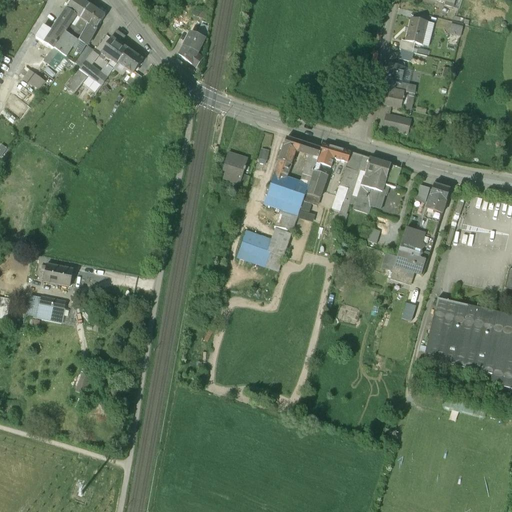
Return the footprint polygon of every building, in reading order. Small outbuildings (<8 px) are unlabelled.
[(89,6),(79,0),(71,0),(60,17),(59,19),(70,26),(76,17),(80,20),(89,6)] [(438,0),(438,1),(438,2),(444,4),(443,6),(452,9),(455,0),(438,0)] [(87,27),(78,42),(86,47),(95,30),(104,16),(89,6),(80,20),(87,24),(85,26),(87,27)] [(210,13),(201,10),(197,17),(204,21),(208,22),(210,13)] [(195,17),(189,14),(186,21),(192,24),(195,17)] [(197,17),(195,17),(192,24),(201,28),(204,21),(197,17)] [(70,26),(59,19),(50,36),(41,30),(35,38),(53,50),(65,33),(70,26)] [(426,23),(410,19),(405,42),(414,44),(421,46),(426,23)] [(87,24),(80,20),(74,28),(81,32),(85,26),(87,24)] [(201,28),(198,36),(205,40),(207,28),(208,22),(204,21),(201,28)] [(461,25),(452,23),(451,29),(461,32),(463,26),(461,25)] [(461,32),(451,29),(449,35),(460,38),(461,32)] [(117,32),(112,39),(119,44),(124,37),(117,32)] [(198,36),(190,32),(183,47),(198,54),(205,40),(198,36)] [(78,42),(65,33),(53,50),(74,64),(86,47),(78,42)] [(112,39),(111,38),(100,54),(111,62),(116,66),(118,64),(127,50),(119,44),(112,39)] [(405,42),(400,41),(398,51),(411,54),(414,44),(405,42)] [(86,47),(74,64),(80,68),(85,62),(93,52),(86,47)] [(198,54),(183,47),(179,56),(196,69),(203,60),(197,56),(198,54)] [(143,61),(127,50),(118,64),(124,69),(130,73),(132,75),(133,75),(134,73),(143,61)] [(412,56),(399,53),(397,60),(410,63),(412,56)] [(95,70),(85,62),(80,68),(79,70),(89,78),(95,71),(95,70)] [(106,65),(100,74),(107,79),(116,66),(111,62),(107,66),(106,65)] [(399,64),(398,67),(390,65),(386,82),(396,84),(400,85),(400,84),(404,65),(399,64)] [(39,78),(29,71),(22,81),(32,88),(33,86),(39,78)] [(100,74),(95,71),(89,78),(101,87),(107,79),(100,74)] [(78,72),(65,88),(74,95),(87,79),(78,72)] [(134,73),(133,75),(132,75),(126,83),(133,88),(141,78),(134,73)] [(39,78),(33,86),(39,91),(46,83),(39,78)] [(396,84),(386,82),(383,94),(386,94),(384,105),(401,109),(404,93),(394,91),(396,84)] [(416,87),(400,84),(400,85),(396,84),(394,91),(404,93),(414,95),(416,87)] [(414,98),(408,96),(404,114),(410,115),(414,98)] [(400,119),(386,116),(384,128),(397,131),(400,119)] [(410,121),(400,119),(397,131),(407,134),(410,121)] [(298,152),(301,143),(286,139),(278,161),(290,165),(295,151),(298,152)] [(305,155),(308,146),(301,143),(298,152),(305,155)] [(308,146),(305,155),(306,155),(318,159),(321,150),(308,146)] [(318,159),(316,164),(320,165),(330,168),(333,159),(347,163),(350,153),(322,146),(318,159)] [(258,160),(265,162),(268,153),(261,151),(258,160)] [(347,163),(347,164),(352,166),(356,155),(350,153),(347,163)] [(247,161),(227,155),(224,164),(227,165),(223,179),(238,184),(239,185),(242,176),(243,172),(244,172),(245,169),(244,169),(247,161)] [(318,159),(306,155),(305,158),(308,159),(302,176),(311,179),(313,173),(316,164),(318,159)] [(364,158),(356,155),(352,166),(347,164),(339,187),(347,190),(343,203),(342,203),(339,213),(336,223),(342,225),(364,158)] [(369,159),(364,158),(360,170),(365,172),(369,159)] [(390,166),(369,159),(365,172),(358,196),(362,197),(360,202),(369,205),(371,200),(372,201),(378,202),(384,186),(390,166)] [(290,165),(278,161),(273,175),(285,179),(290,165)] [(401,169),(390,166),(384,186),(395,189),(401,169)] [(317,174),(313,173),(308,186),(305,195),(319,200),(327,177),(317,174)] [(285,179),(273,175),(265,197),(300,209),(305,195),(308,186),(285,179)] [(249,178),(242,176),(239,185),(238,184),(237,188),(245,191),(249,178)] [(449,190),(433,185),(425,210),(441,215),(449,190)] [(429,190),(418,186),(414,200),(425,203),(429,190)] [(339,187),(331,210),(339,213),(342,203),(343,203),(347,190),(339,187)] [(369,205),(360,202),(362,197),(358,196),(354,206),(369,211),(372,201),(371,200),(369,205)] [(300,209),(265,197),(263,205),(281,211),(275,230),(291,236),(300,209)] [(441,215),(425,210),(418,233),(434,238),(441,215)] [(373,224),(387,230),(391,220),(377,214),(373,224)] [(369,241),(380,243),(382,230),(371,229),(369,241)] [(276,280),(291,236),(275,230),(271,240),(245,231),(235,261),(256,268),(255,273),(276,280)] [(418,234),(405,230),(393,268),(413,274),(423,277),(434,238),(418,233),(418,234)] [(72,271),(46,266),(43,282),(69,288),(72,271)] [(413,274),(393,268),(390,280),(410,286),(413,274)] [(40,299),(29,297),(25,318),(36,320),(39,307),(40,299)] [(66,303),(41,298),(40,299),(39,307),(64,312),(66,303)] [(9,301),(0,299),(0,320),(5,321),(9,301)] [(511,316),(437,300),(423,360),(491,375),(489,384),(511,389),(511,316)] [(412,321),(417,306),(407,303),(402,318),(412,321)] [(64,312),(39,307),(36,320),(61,325),(64,312)] [(85,369),(83,371),(75,393),(84,397),(85,369)]
